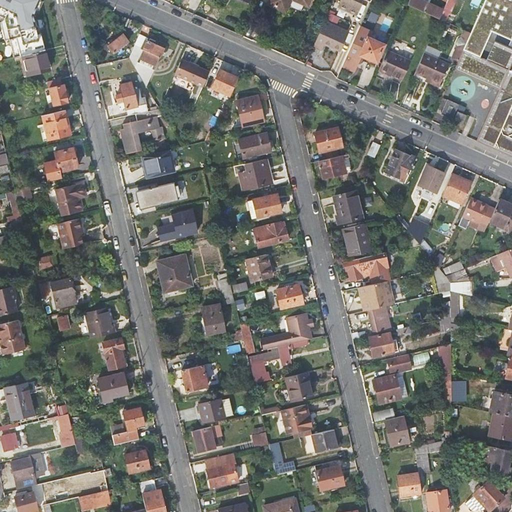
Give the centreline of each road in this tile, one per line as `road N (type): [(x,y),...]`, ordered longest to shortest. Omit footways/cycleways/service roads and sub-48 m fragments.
road 1 (residential): [(189,511),(66,0)]
road 2 (residential): [(381,511),(282,96),(285,73)]
road 3 (residential): [(285,73),(511,173)]
road 4 (residential): [(123,0),(285,73)]
